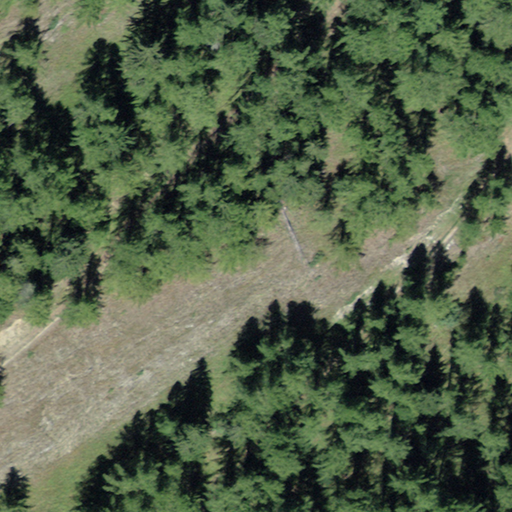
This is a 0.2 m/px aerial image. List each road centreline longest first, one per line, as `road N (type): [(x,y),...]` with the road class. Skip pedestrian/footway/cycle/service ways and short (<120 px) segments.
road 1 (track): [(341,0),(23,332),(0,345)]
road 2 (track): [(205,511),(511,147)]
